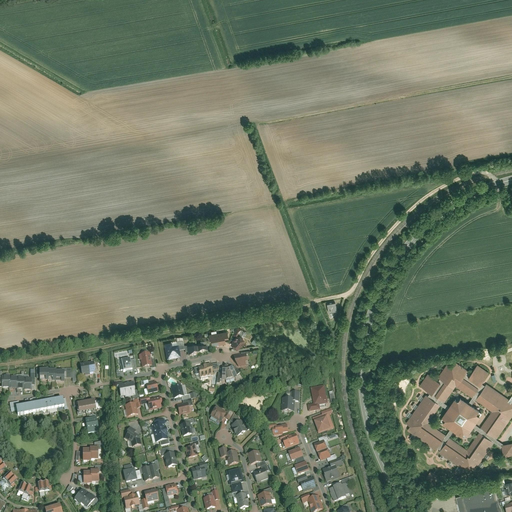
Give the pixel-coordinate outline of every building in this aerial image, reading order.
[(337,301),(329,302),(330,311),(338,310),(337,301)] [(231,340),(231,343),(236,349),(241,346),(244,343),(244,338),(239,335),(241,329),(237,327),(233,335),(236,336),(233,339),(231,340)] [(227,331),(209,334),(211,346),(225,343),(224,338),(228,337),(227,331)] [(177,343),(164,345),(167,361),(181,358),(180,351),(184,350),(183,341),(177,342),(177,343)] [(207,352),(206,343),(196,345),(198,354),(207,352)] [(198,354),(196,345),(187,347),(188,356),(198,354)] [(241,356),(233,357),(234,362),(239,368),(247,367),(246,363),(248,363),(247,355),(250,355),(250,351),(241,353),(241,356)] [(149,352),(139,354),(140,360),(141,360),(142,366),(152,365),(149,352)] [(130,357),(120,359),(121,363),(120,364),(121,370),(123,370),(123,371),(126,371),(136,369),(134,359),(130,360),(130,357)] [(94,362),(87,364),(89,373),(95,372),(94,362)] [(467,472),(470,468),(475,471),(494,443),(501,447),(503,455),(511,453),(511,441),(504,443),(497,439),(511,416),(511,395),(510,399),(488,384),(486,387),(482,384),(489,373),(478,366),(471,375),(467,373),(468,371),(456,362),(453,366),(448,363),(439,377),(441,379),(439,382),(428,374),(420,386),(430,393),(428,397),(426,395),(406,424),(410,426),(407,430),(436,450),(437,448),(441,451),(439,453),(467,472)] [(87,364),(80,365),(82,374),(89,373),(87,364)] [(213,375),(210,364),(198,367),(200,378),(213,375)] [(221,375),(218,374),(217,383),(219,383),(220,381),(225,381),(232,380),(237,377),(240,374),(234,367),(232,369),(229,370),(226,371),(222,371),(221,375)] [(51,369),(41,369),(41,380),(55,380),(55,382),(67,382),(66,371),(59,371),(59,370),(51,370),(51,369)] [(3,388),(9,387),(9,389),(17,388),(17,390),(23,389),(23,390),(32,390),(31,379),(24,379),(24,378),(16,378),(16,377),(10,377),(10,375),(2,376),(3,388)] [(122,382),(115,383),(116,386),(119,385),(121,397),(135,394),(133,381),(122,384),(122,382)] [(156,381),(146,384),(148,393),(158,390),(156,381)] [(181,385),(171,387),(173,398),(184,396),(181,385)] [(307,405),(309,413),(320,411),(319,406),(327,404),(324,387),(311,389),(314,404),(307,405)] [(282,398),(281,412),(294,412),(294,402),(299,402),(299,393),(292,392),(291,399),(282,398)] [(149,396),(139,399),(140,405),(148,404),(149,410),(161,408),(160,403),(162,403),(161,396),(149,399),(149,396)] [(19,401),(9,402),(11,412),(17,411),(17,414),(64,406),(63,397),(20,405),(19,401)] [(133,403),(125,405),(127,416),(138,414),(137,408),(140,407),(139,399),(132,400),(133,403)] [(188,402),(177,405),(179,415),(190,412),(188,402)] [(221,422),(228,411),(217,405),(210,415),(221,422)] [(322,416),(313,419),(318,434),(334,429),(330,416),(333,415),(331,410),(321,413),(322,416)] [(247,430),(242,420),(239,421),(237,416),(234,414),(230,421),(235,423),(232,425),(237,436),(247,430)] [(97,417),(85,420),(87,427),(98,425),(97,417)] [(155,425),(152,426),(155,442),(159,441),(160,446),(169,444),(164,419),(154,421),(155,425)] [(190,422),(180,425),(183,436),(193,434),(190,422)] [(277,424),(268,425),(269,430),(273,429),(274,435),(289,433),(287,424),(277,426),(277,424)] [(98,425),(87,427),(88,435),(100,432),(98,425)] [(127,434),(125,438),(131,442),(132,447),(142,445),(140,435),(135,433),(136,430),(129,426),(126,433),(127,434)] [(299,444),(295,434),(282,439),(286,449),(299,444)] [(83,449),(83,461),(92,461),(92,459),(100,459),(100,442),(94,442),(94,446),(91,446),(91,449),(83,449)] [(321,462),(331,458),(329,450),(327,450),(324,442),(314,445),(317,454),(318,453),(321,462)] [(196,445),(185,448),(187,458),(198,455),(196,445)] [(168,447),(160,449),(162,456),(164,456),(167,468),(178,466),(175,453),(170,454),(168,447)] [(239,462),(237,451),(228,452),(227,447),(219,449),(221,457),(227,456),(229,465),(239,462)] [(303,458),(300,448),(288,453),(292,462),(303,458)] [(259,451),(248,453),(250,464),(261,462),(259,451)] [(331,468),(323,471),(327,482),(339,478),(336,468),(343,466),(341,459),(329,463),(331,468)] [(199,467),(191,469),(194,479),(206,476),(204,468),(207,467),(206,462),(199,464),(199,467)] [(310,471),(306,463),(295,467),(298,476),(310,471)] [(125,471),(123,471),(126,483),(137,480),(135,468),(132,468),(132,464),(124,466),(125,471)] [(159,478),(156,464),(149,466),(152,479),(159,478)] [(84,472),(84,485),(92,484),(92,482),(100,482),(99,470),(101,470),(101,466),(95,466),(95,469),(91,469),(92,471),(84,472)] [(152,479),(149,466),(142,468),(145,481),(152,479)] [(244,482),(241,467),(226,471),(230,484),(231,484),(233,492),(242,490),(240,483),(244,482)] [(264,469),(253,473),(257,482),(268,478),(264,469)] [(13,476),(9,472),(3,478),(7,481),(13,476)] [(16,480),(13,476),(7,481),(11,485),(16,480)] [(317,488),(313,477),(308,479),(307,476),(295,480),(298,486),(301,485),(304,493),(317,488)] [(511,483),(503,486),(505,496),(511,494),(511,483)] [(176,484),(165,486),(168,496),(178,494),(176,484)] [(329,489),(334,502),(346,498),(345,496),(350,495),(346,484),(342,485),(329,489)] [(146,499),(141,500),(143,509),(149,508),(147,502),(158,500),(156,488),(144,491),(146,499)] [(499,511),(494,488),(457,497),(460,511),(499,511)] [(130,489),(120,491),(121,497),(123,497),(126,509),(140,505),(137,493),(131,495),(130,489)] [(212,496),(203,498),(206,509),(216,507),(214,500),(219,499),(217,490),(211,491),(212,496)] [(84,491),(75,499),(81,505),(82,504),(88,510),(97,501),(91,495),(89,496),(84,491)] [(249,507),(246,493),(236,496),(239,509),(249,507)] [(258,495),(260,507),(272,505),(269,493),(258,495)] [(318,511),(324,510),(319,496),(311,499),(309,495),(300,498),(302,504),(308,502),(311,511),(318,511)]
